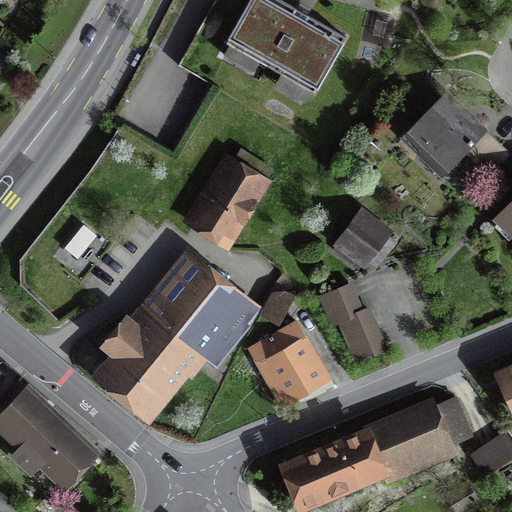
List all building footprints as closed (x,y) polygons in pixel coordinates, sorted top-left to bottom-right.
[(346,41),(271,0),(256,0),(229,49),(315,97),(346,41)] [(490,135),(450,100),(409,146),(449,181),(490,135)] [(230,253),(270,188),(228,161),(187,226),(230,253)] [(395,237),(363,214),(338,250),(369,272),(395,237)] [(262,313),(191,257),(114,354),(122,360),(104,381),(158,423),(194,378),(198,381),(213,363),(219,367),(262,313)] [(286,261),(253,274),(263,299),(296,286),(286,261)] [(354,289),(322,302),(333,330),(340,328),(355,366),(387,353),(372,315),(365,318),(354,289)] [(295,307),(274,297),(263,320),(285,329),(295,307)] [(300,328),(252,354),(280,404),(292,397),(297,407),(333,386),(300,328)] [(108,461),(37,394),(5,428),(27,449),(20,457),(42,478),(48,472),(74,497),(108,461)] [(458,406),(441,413),(455,449),(473,441),(458,406)] [(440,410),(374,435),(392,482),(458,457),(455,449),(441,413),(440,410)] [(374,435),(293,469),(310,511),(316,511),(392,482),(374,435)] [(489,478),(511,463),(511,448),(504,437),(474,456),(489,478)] [(440,499),(448,511),(468,511),(478,505),(463,483),(440,499)] [(44,499),(32,511),(57,511),(58,511),(44,499)]
